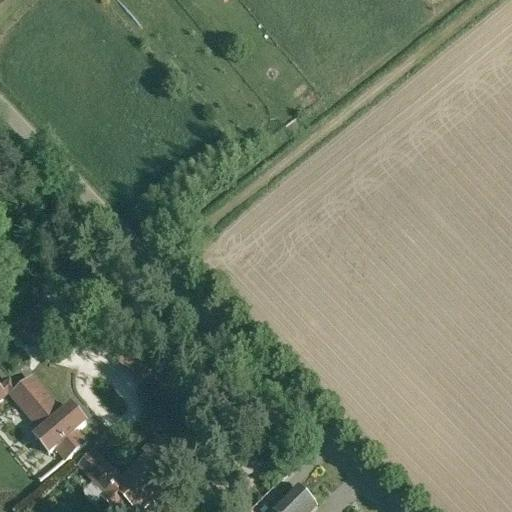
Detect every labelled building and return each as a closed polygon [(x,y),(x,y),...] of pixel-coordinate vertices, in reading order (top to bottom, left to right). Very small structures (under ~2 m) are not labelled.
[(29,348),(57,326),(41,307),(14,330),(29,348)] [(150,376),(131,353),(118,363),(138,386),(150,376)] [(65,464),(86,446),(76,435),(85,426),(71,409),(61,418),(31,381),(16,393),(9,385),(0,392),(0,402),(5,398),(4,396),(8,393),(12,397),(11,399),(41,435),(34,441),(48,458),(55,452),(65,464)] [(94,455),(78,470),(93,486),(84,495),(84,500),(89,506),(95,506),(102,500),(113,511),(128,511),(132,509),(134,511),(141,511),(188,467),(163,441),(120,482),(94,455)] [(315,511),(317,510),(297,490),(274,511),(315,511)]
